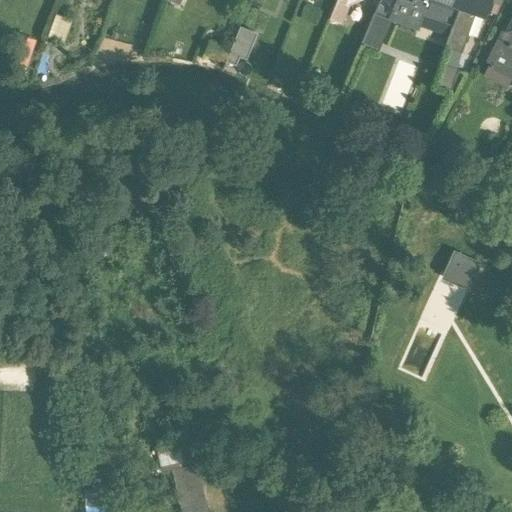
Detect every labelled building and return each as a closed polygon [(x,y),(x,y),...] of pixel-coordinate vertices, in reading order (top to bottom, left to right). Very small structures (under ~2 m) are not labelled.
[(333,0),(326,18),(340,23),(348,4),(356,0),(333,0)] [(421,14),(450,24),(458,0),(408,0),(407,0),(376,0),(358,44),(375,51),(388,20),(416,30),(421,14)] [(458,0),(450,24),(443,46),(459,51),(464,34),(472,37),(479,16),(481,17),(487,1),(487,0),(458,0)] [(499,0),(487,0),(487,1),(491,2),(487,13),(493,15),(499,0)] [(505,87),(511,72),(511,8),(503,29),(499,27),(483,60),(485,65),(481,75),(505,87)] [(53,13),(47,31),(62,35),(67,18),(53,13)] [(7,61),(26,67),(35,39),(16,33),(7,61)] [(202,53),(223,60),(229,47),(208,39),(202,53)] [(432,85),(447,90),(455,68),(440,62),(432,85)] [(107,254),(102,235),(94,237),(96,245),(93,245),(95,256),(107,254)] [(439,278),(467,290),(475,269),(448,257),(439,278)] [(88,450),(117,447),(116,435),(103,436),(103,439),(92,439),(88,450)] [(169,468),(195,462),(190,441),(155,450),(159,470),(169,468)] [(179,511),(206,511),(195,462),(169,468),(179,511)] [(82,511),(109,511),(106,486),(91,486),(91,488),(82,489),(82,511)]
